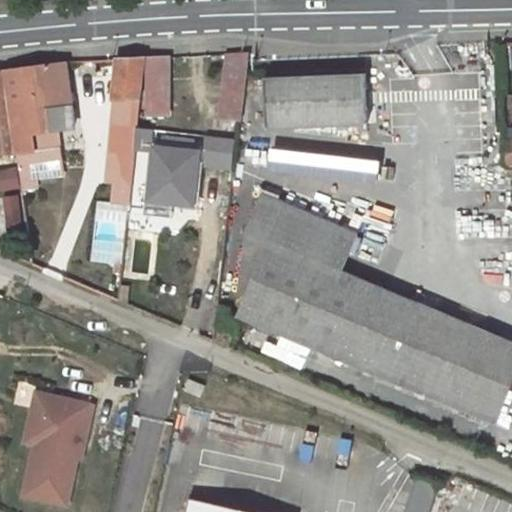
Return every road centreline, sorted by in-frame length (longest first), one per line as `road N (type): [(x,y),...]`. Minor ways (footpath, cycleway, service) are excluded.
road 1 (secondary): [(511,9),(192,19),(0,35)]
road 2 (unknown): [(511,290),(413,246),(401,214),(445,92)]
